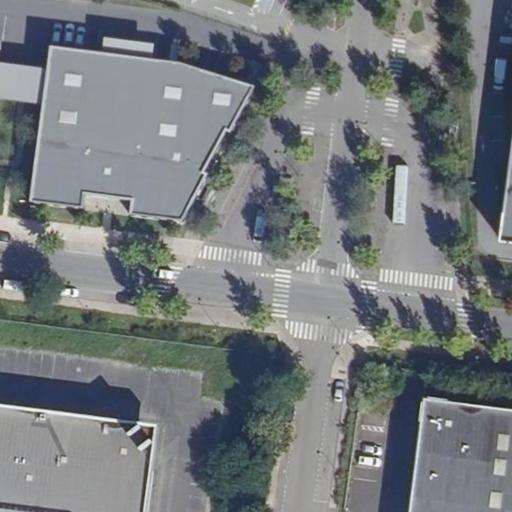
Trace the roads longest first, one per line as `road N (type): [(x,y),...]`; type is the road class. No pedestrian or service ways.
road 1 (residential): [(328,306),(0,261)]
road 2 (residential): [(328,306),(370,0)]
road 3 (residential): [(302,511),(328,306)]
road 4 (residential): [(511,329),(328,306)]
